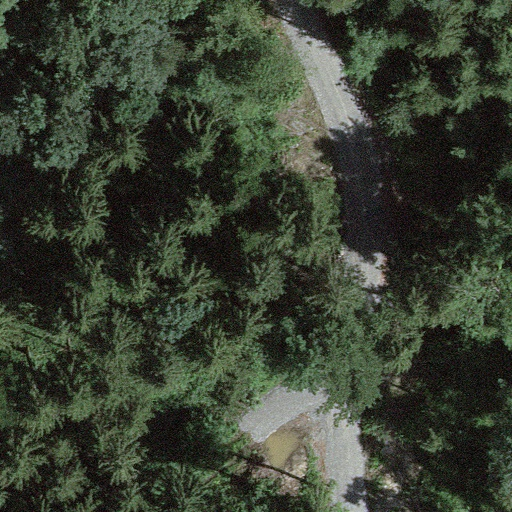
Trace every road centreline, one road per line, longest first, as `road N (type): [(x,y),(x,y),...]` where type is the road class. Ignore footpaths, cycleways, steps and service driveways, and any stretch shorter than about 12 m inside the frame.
road 1 (track): [(355,511),(344,356),(392,205),(299,0)]
road 2 (track): [(344,356),(246,436),(126,511)]
